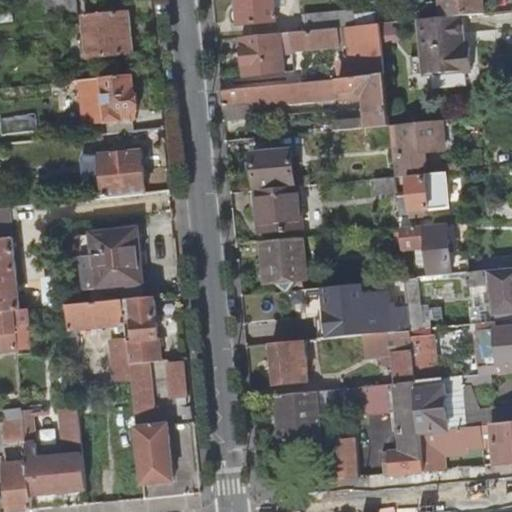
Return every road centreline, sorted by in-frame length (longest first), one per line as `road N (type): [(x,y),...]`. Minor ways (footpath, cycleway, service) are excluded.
road 1 (residential): [(182,0),(234,511)]
road 2 (residential): [(340,511),(511,493)]
